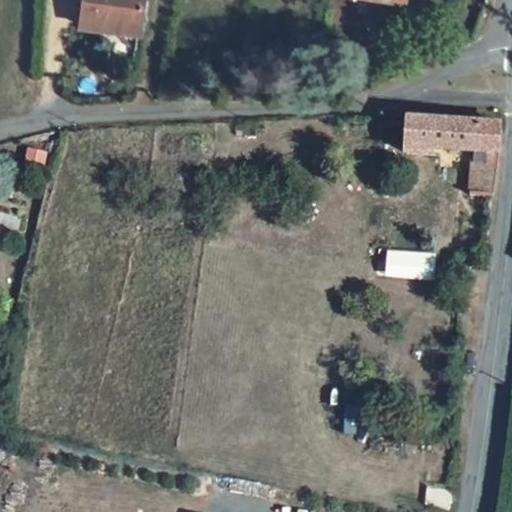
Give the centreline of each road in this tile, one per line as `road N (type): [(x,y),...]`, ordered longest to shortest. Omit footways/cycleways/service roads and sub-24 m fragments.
road 1 (unclassified): [(511,116),(391,105),(142,111),(0,132)]
road 2 (unclassified): [(474,511),(511,175)]
